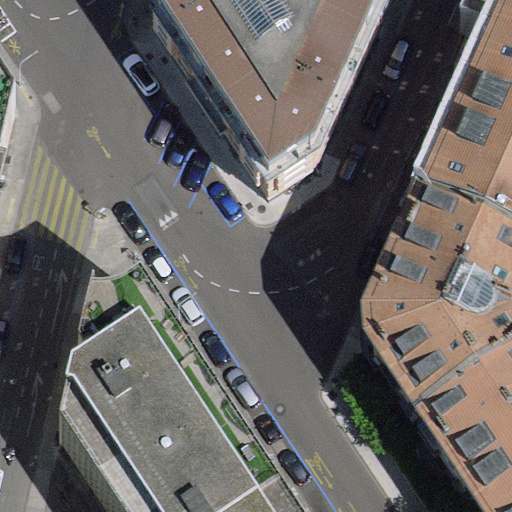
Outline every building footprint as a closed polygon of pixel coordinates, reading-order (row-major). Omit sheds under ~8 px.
[(167,0),(160,36),(271,203),(319,172),(385,26),(328,0),(167,0)] [(395,0),(328,0),(385,26),(395,0)] [(511,77),(511,30),(495,70),(511,77)] [(511,257),(511,77),(495,70),(427,219),(511,257)] [(0,182),(1,183),(19,111),(0,84),(0,182)] [(511,257),(427,219),(372,343),(373,358),(424,435),(511,376),(511,257)] [(104,511),(282,511),(284,511),(144,300),(125,311),(111,316),(93,318),(81,368),(84,375),(91,371),(97,380),(75,394),(63,449),(104,511)] [(511,511),(511,376),(424,435),(475,511),(511,511)]
